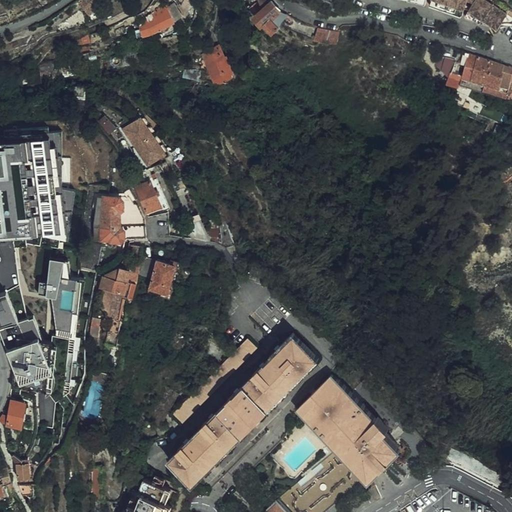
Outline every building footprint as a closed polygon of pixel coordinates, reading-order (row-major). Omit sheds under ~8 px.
[(267,22),(271,19),(282,8),(279,6),(274,1),(275,0),(274,0),(258,0),(250,6),(258,15),(260,14),(267,22)] [(459,0),(426,0),(456,10),(459,2),(459,0)] [(490,0),(465,0),(463,5),(461,8),(462,11),(479,17),(492,22),(501,6),(490,0)] [(145,14),(142,15),(141,14),(134,17),(130,18),(133,24),(135,23),(135,24),(141,22),(145,21),(146,25),(155,22),(163,18),(170,15),(170,14),(177,9),(169,1),(163,5),(155,9),(145,14)] [(332,32),(334,22),(316,18),(315,22),(314,28),(315,28),(329,31),(332,32)] [(448,62),(451,51),(435,46),(433,53),(438,61),(439,59),(448,62)] [(487,53),(466,46),(463,55),(459,67),(458,69),(475,74),(473,78),(480,80),(480,77),(487,53)] [(460,55),(461,53),(451,50),(451,51),(448,62),(447,63),(456,66),(460,55)] [(480,77),(504,84),(511,60),(509,60),(487,53),(480,77)] [(210,63),(199,65),(200,74),(207,78),(219,76),(216,57),(209,58),(210,63)] [(478,84),(479,82),(480,80),(473,78),(475,74),(458,69),(459,67),(456,66),(447,63),(448,62),(439,59),(438,61),(445,72),(448,73),(478,84)] [(7,72),(9,80),(22,76),(23,76),(28,74),(29,74),(28,69),(21,71),(20,68),(7,72)] [(479,82),(502,90),(504,84),(480,77),(480,80),(479,82)] [(501,93),(511,96),(511,87),(504,84),(502,90),(501,93)] [(106,115),(99,122),(110,135),(118,128),(106,115)] [(125,129),(138,147),(156,135),(143,116),(125,129)] [(0,238),(47,231),(70,236),(77,187),(63,184),(61,128),(50,126),(0,132),(0,238)] [(169,152),(156,135),(138,147),(151,165),(169,152)] [(162,206),(165,212),(171,208),(165,194),(167,192),(165,187),(162,188),(158,178),(137,187),(148,213),(162,206)] [(111,238),(114,240),(121,240),(122,236),(123,229),(120,226),(121,211),(123,207),(124,201),(121,197),(100,196),(94,223),(94,240),(100,240),(104,238),(111,238)] [(130,239),(147,238),(145,217),(139,203),(127,208),(130,239)] [(143,247),(129,247),(128,251),(127,257),(140,259),(141,255),(143,247)] [(140,259),(138,266),(137,274),(152,278),(153,274),(157,259),(141,255),(140,259)] [(70,335),(76,336),(88,280),(74,278),(71,261),(53,258),(50,282),(42,281),(40,294),(54,295),(58,326),(56,334),(70,335)] [(170,263),(157,259),(153,274),(171,279),(174,269),(177,270),(180,261),(171,258),(170,263)] [(122,296),(131,299),(137,274),(138,266),(128,265),(127,269),(120,267),(105,275),(101,287),(123,293),(122,296)] [(171,279),(153,274),(152,278),(150,287),(161,290),(160,293),(170,296),(172,289),(168,289),(171,279)] [(101,287),(101,286),(100,290),(122,296),(123,293),(101,287)] [(0,294),(0,329),(17,322),(5,292),(0,294)] [(112,321),(112,323),(111,328),(109,338),(110,338),(109,345),(117,347),(121,322),(120,322),(124,297),(113,295),(112,304),(108,303),(107,310),(110,311),(108,320),(112,321)] [(17,322),(0,329),(0,331),(15,368),(14,386),(48,388),(58,400),(71,389),(74,350),(69,350),(70,335),(56,334),(53,334),(52,340),(43,339),(38,328),(33,330),(29,319),(28,317),(17,322)] [(33,317),(29,319),(33,330),(38,328),(33,317)] [(94,318),(91,331),(91,338),(98,339),(101,320),(94,318)] [(172,344),(178,346),(183,333),(177,330),(172,344)] [(179,453),(171,460),(194,483),(318,358),(293,334),(269,357),(271,359),(262,368),(261,367),(254,374),(255,375),(237,394),(236,393),(229,399),(230,401),(212,420),(210,418),(203,426),(204,427),(187,445),(185,444),(178,451),(179,453)] [(259,348),(249,338),(173,415),(183,424),(259,348)] [(278,500),(265,511),(326,511),(366,479),(398,447),(386,434),(390,430),(378,417),(376,419),(332,375),(298,409),(338,450),(279,500),(278,500)] [(149,424),(160,430),(180,394),(168,389),(149,424)] [(10,414),(9,423),(21,425),(24,404),(12,402),(10,414)] [(10,414),(1,412),(0,416),(0,419),(2,422),(9,423),(10,414)] [(21,459),(15,454),(12,457),(18,463),(19,479),(30,478),(29,458),(21,459)] [(11,476),(7,465),(0,468),(0,495),(4,494),(10,492),(8,485),(2,487),(1,484),(12,480),(11,476)] [(93,469),(93,494),(95,494),(95,500),(102,500),(103,500),(103,468),(93,469)] [(191,511),(191,497),(176,491),(163,486),(145,479),(137,500),(134,498),(131,506),(132,506),(130,511),(191,511)] [(13,482),(8,485),(10,492),(4,494),(0,495),(0,499),(11,496),(17,493),(15,488),(13,482)] [(176,491),(191,497),(193,496),(196,490),(179,484),(176,491)] [(31,495),(30,485),(20,485),(24,495),(31,495)]
